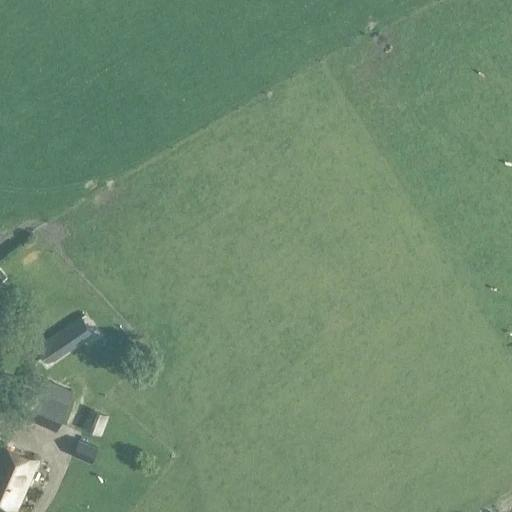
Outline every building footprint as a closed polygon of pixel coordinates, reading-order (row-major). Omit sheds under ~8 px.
[(93,334),(80,316),(35,347),(48,365),(93,334)] [(24,369),(7,407),(55,430),(74,390),(55,381),(54,383),(24,369)] [(101,434),(109,415),(91,407),(83,426),(101,434)] [(79,438),(73,454),(92,462),(99,447),(79,438)] [(0,500),(17,508),(38,460),(0,443),(0,500)]
